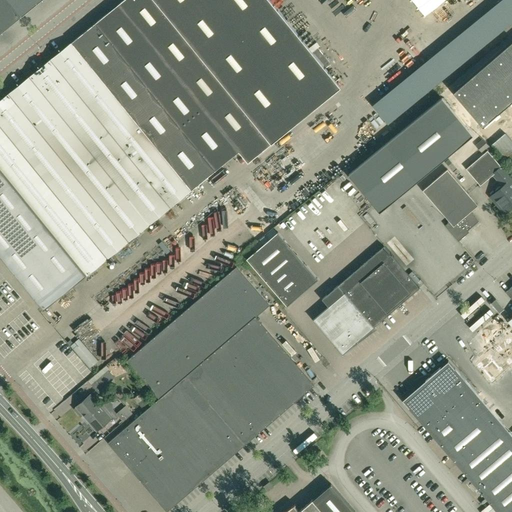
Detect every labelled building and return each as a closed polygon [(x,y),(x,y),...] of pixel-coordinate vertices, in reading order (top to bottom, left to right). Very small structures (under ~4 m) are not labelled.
[(0,0),(0,33),(21,16),(40,0),(0,0)] [(0,253),(45,308),(216,169),(238,151),(247,162),(340,86),(269,0),(123,0),(120,3),(96,23),(0,100),(0,253)] [(303,29),(308,38),(317,34),(312,25),(303,29)] [(511,40),(452,92),(476,120),(482,127),(511,101),(511,40)] [(349,174),(380,212),(474,135),(442,97),(349,174)] [(316,115),(322,133),(335,128),(329,111),(316,115)] [(511,141),(505,134),(492,145),(503,159),(511,151),(511,141)] [(278,159),(251,171),(259,189),(295,172),(289,159),(283,162),(282,159),(296,152),(292,144),(275,152),(278,159)] [(466,168),(480,185),(493,174),(502,186),(490,197),(504,213),(511,206),(511,179),(487,150),(466,168)] [(477,205),(447,169),(422,190),(449,221),(445,225),(458,241),(465,235),(464,233),(478,221),(470,211),(477,205)] [(337,198),(341,194),(328,180),(324,184),(337,198)] [(328,220),(337,214),(325,198),(326,197),(337,212),(340,209),(324,187),(319,191),(314,195),(316,198),(311,202),(310,201),(305,205),(321,224),(327,219),(328,220)] [(192,223),(200,219),(197,214),(189,218),(192,223)] [(279,225),(284,233),(301,223),(296,215),(279,225)] [(185,225),(170,235),(175,242),(190,231),(185,225)] [(286,305),(317,278),(277,231),(246,258),(286,305)] [(169,267),(191,254),(186,244),(125,281),(133,296),(151,285),(151,284),(172,272),(169,267)] [(329,306),(313,319),(343,353),(419,288),(415,283),(419,279),(412,271),(407,274),(390,254),(383,246),(323,298),(329,306)] [(259,432),(314,385),(256,316),(269,305),(236,266),(127,360),(160,398),(108,442),(132,470),(136,467),(168,504),(256,428),(259,432)] [(173,311),(183,306),(179,297),(168,302),(173,311)] [(474,331),(495,316),(490,309),(470,324),(474,331)] [(145,331),(155,330),(154,317),(144,318),(145,331)] [(85,358),(97,350),(81,326),(69,334),(85,358)] [(511,331),(476,362),(492,381),(496,378),(497,379),(481,398),(484,402),(505,377),(502,373),(511,364),(511,331)] [(73,347),(66,351),(70,357),(77,353),(73,347)] [(43,360),(41,370),(49,372),(51,362),(43,360)] [(499,511),(511,511),(511,434),(484,402),(481,398),(448,360),(402,399),(499,511)] [(31,377),(24,382),(28,387),(34,381),(31,377)] [(101,377),(92,385),(99,393),(108,385),(101,377)] [(101,406),(101,405),(91,394),(74,408),(81,416),(83,414),(86,418),(101,406)] [(103,403),(101,405),(101,406),(86,418),(97,431),(113,417),(115,419),(119,416),(116,414),(117,413),(115,411),(112,414),(103,403)] [(132,414),(126,406),(117,413),(116,414),(119,416),(123,422),(132,414)] [(354,511),(355,511),(331,483),(313,499),(300,510),(295,504),(284,511),(354,511)]
